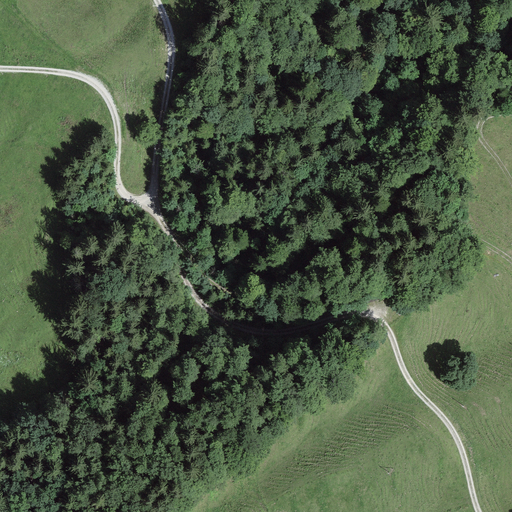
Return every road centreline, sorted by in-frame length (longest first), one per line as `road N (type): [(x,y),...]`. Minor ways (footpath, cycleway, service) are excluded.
road 1 (track): [(159,0),(174,40),(155,143),(157,201),(198,300),(254,330),(282,331),(359,306),(378,311),(393,323),(403,379),(465,444),(478,511)]
road 2 (track): [(511,257),(455,222),(400,213),(354,227),(277,282),(237,295),(205,282),(164,222)]
road 3 (track): [(0,66),(91,75),(117,122),(116,193),(157,201)]
